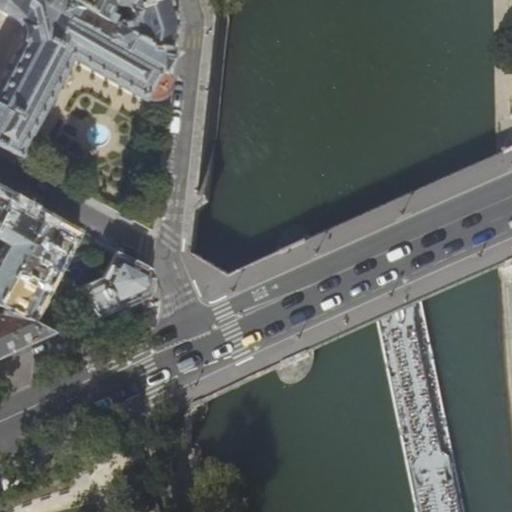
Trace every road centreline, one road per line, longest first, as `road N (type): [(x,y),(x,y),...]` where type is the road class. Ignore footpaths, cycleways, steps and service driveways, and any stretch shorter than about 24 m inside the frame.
road 1 (primary): [(191,353),(511,213)]
road 2 (residential): [(167,262),(190,42),(186,0)]
road 3 (primary): [(0,437),(191,353)]
road 4 (residential): [(0,170),(167,262)]
